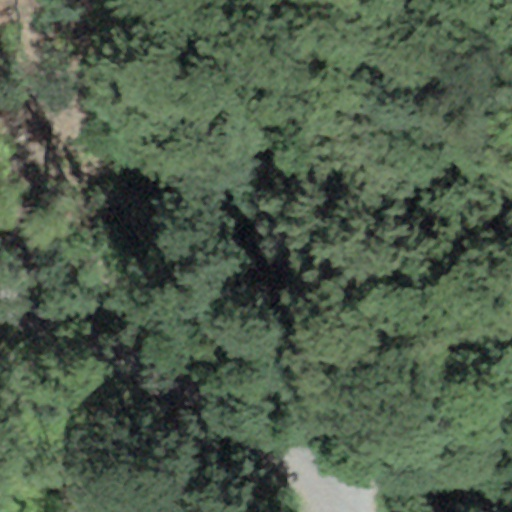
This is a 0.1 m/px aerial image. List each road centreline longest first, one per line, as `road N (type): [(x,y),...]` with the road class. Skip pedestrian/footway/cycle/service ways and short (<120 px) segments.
road 1 (track): [(359,470),(35,293),(0,283)]
road 2 (track): [(511,455),(425,450),(359,470),(352,511)]
